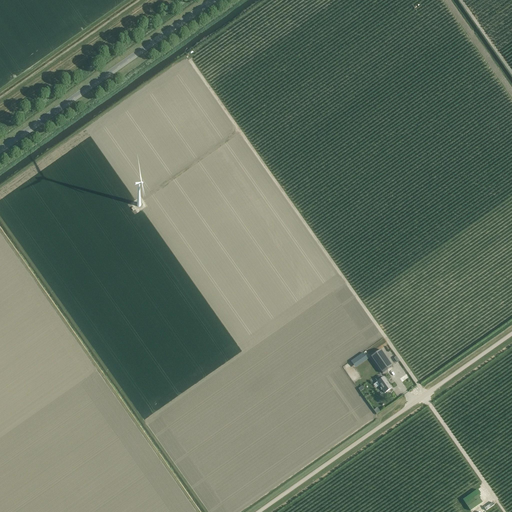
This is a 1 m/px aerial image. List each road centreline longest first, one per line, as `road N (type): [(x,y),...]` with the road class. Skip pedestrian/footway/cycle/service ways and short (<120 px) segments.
road 1 (unclassified): [(511,331),(254,511)]
road 2 (unclassified): [(0,149),(211,0)]
